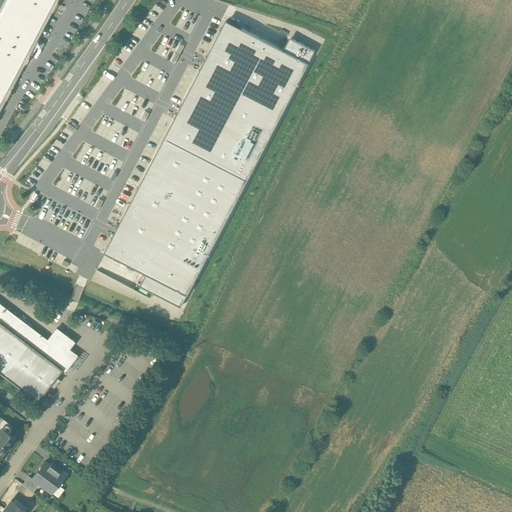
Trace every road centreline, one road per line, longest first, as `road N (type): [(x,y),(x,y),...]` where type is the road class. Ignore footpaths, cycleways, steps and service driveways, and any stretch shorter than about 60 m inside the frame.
road 1 (secondary): [(126,0),(0,174)]
road 2 (residential): [(0,389),(45,425),(0,490)]
